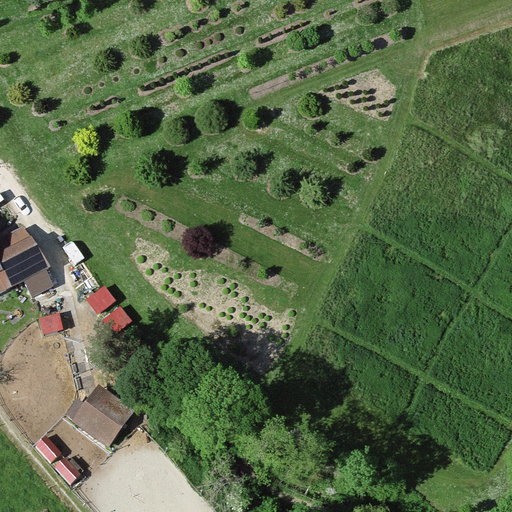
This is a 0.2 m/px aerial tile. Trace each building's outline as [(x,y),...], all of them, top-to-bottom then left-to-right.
[(0,256),(0,272),(2,271),(11,288),(44,271),(29,242),(0,256)] [(105,289),(87,303),(98,317),(116,303),(105,289)] [(132,323),(120,310),(104,323),(115,336),(132,323)] [(60,315),(39,320),(43,336),(64,331),(60,315)] [(74,426),(109,450),(135,414),(99,388),(86,406),(77,399),(64,418),(74,426)] [(74,470),(58,452),(48,461),(64,479),(74,470)]
